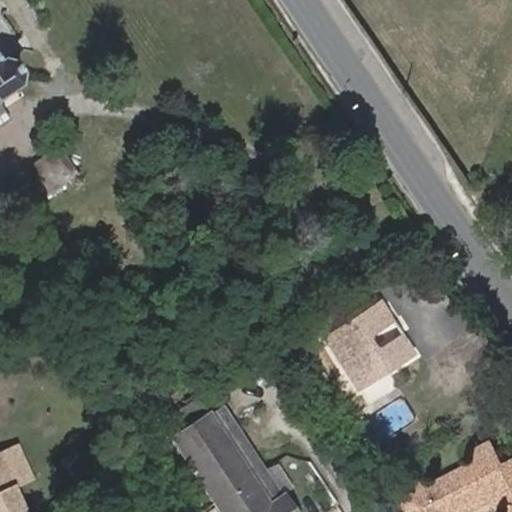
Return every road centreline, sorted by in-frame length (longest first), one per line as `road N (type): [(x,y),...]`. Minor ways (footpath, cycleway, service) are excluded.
road 1 (unknown): [(432,193),(299,166),(128,99),(69,97),(0,132)]
road 2 (tertiary): [(300,0),(511,302)]
